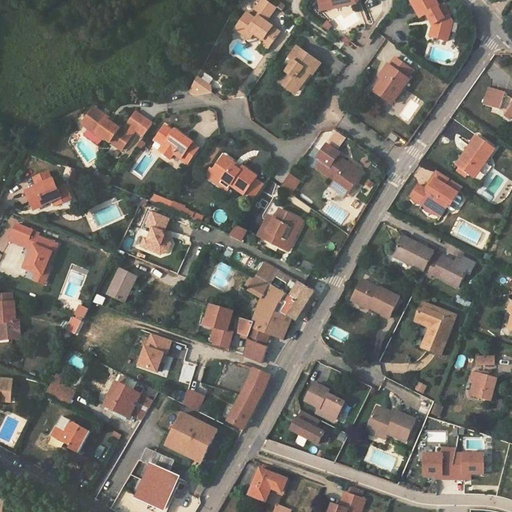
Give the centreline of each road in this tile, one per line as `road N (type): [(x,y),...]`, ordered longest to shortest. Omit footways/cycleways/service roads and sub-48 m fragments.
road 1 (residential): [(249,439),(394,178),(497,30)]
road 2 (residential): [(249,439),(413,498),(511,508)]
road 3 (unknown): [(302,0),(309,22),(365,52),(400,8)]
road 4 (unknown): [(97,511),(163,400)]
